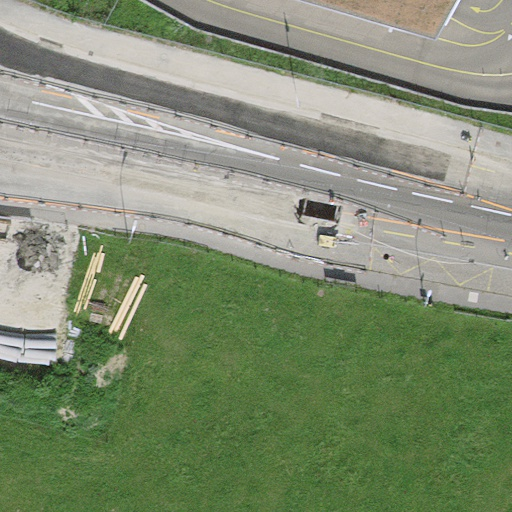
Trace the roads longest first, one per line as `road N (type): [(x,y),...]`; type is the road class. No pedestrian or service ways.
road 1 (primary): [(298,169),(147,97),(0,49)]
road 2 (primary): [(0,116),(130,147),(298,169)]
road 3 (primary): [(298,169),(511,214)]
